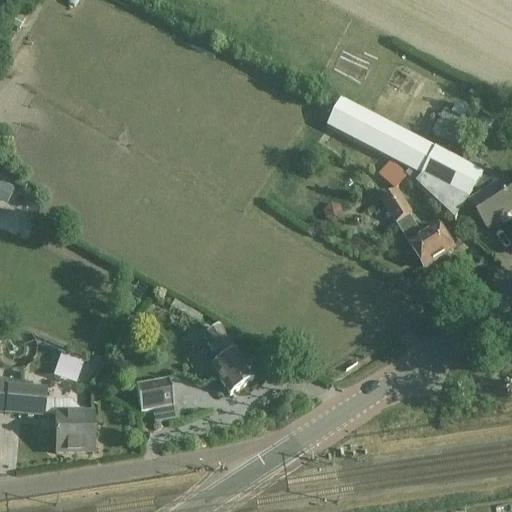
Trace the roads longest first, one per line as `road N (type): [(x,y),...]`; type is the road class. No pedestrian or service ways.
road 1 (unclassified): [(0,491),(288,450)]
road 2 (tertiary): [(288,450),(409,370)]
road 3 (tertiary): [(409,370),(511,304)]
